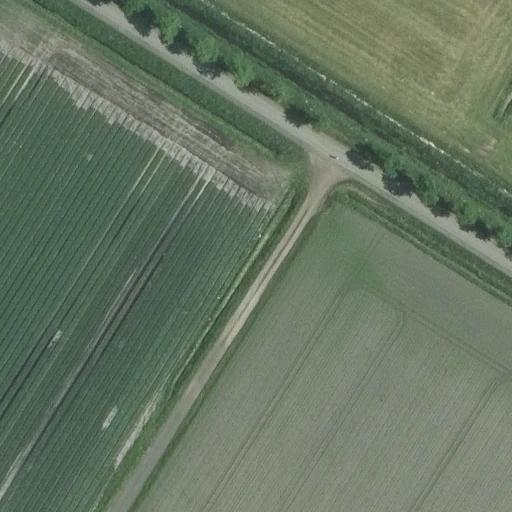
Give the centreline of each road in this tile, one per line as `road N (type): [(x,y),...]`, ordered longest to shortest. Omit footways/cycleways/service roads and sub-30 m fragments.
road 1 (unclassified): [(86,0),(511,268)]
road 2 (track): [(117,511),(339,159)]
